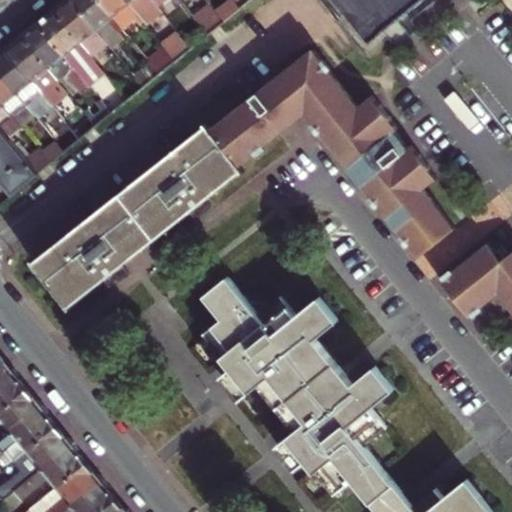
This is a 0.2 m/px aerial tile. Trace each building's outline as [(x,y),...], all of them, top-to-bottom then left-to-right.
[(94,52),(111,38),(80,0),(65,0),(58,6),(94,52)] [(80,0),(111,38),(128,24),(108,0),(80,0)] [(143,12),(133,0),(108,0),(128,24),(143,12)] [(133,0),(143,12),(158,0),(133,0)] [(206,0),(216,11),(203,21),(212,33),(229,19),(220,8),(216,3),(213,0),(206,0)] [(219,0),(216,3),(220,8),(229,19),(245,5),(240,0),(219,0)] [(341,0),(374,40),(392,25),(423,0),(341,0)] [(94,52),(58,6),(50,13),(42,19),(78,64),(94,52)] [(78,64),(42,19),(34,26),(26,32),(62,77),(78,64)] [(62,77),(26,32),(18,39),(10,45),(46,90),(62,77)] [(180,58),(168,43),(152,56),(156,60),(165,71),(180,58)] [(31,102),(46,90),(10,45),(1,52),(0,53),(0,63),(20,87),(31,102)] [(412,144),(396,125),(400,121),(378,92),(363,103),(317,45),(295,64),(296,64),(410,205),(440,242),(460,226),(429,185),(442,175),(415,141),(412,144)] [(90,61),(113,89),(104,97),(115,111),(131,98),(97,55),(90,61)] [(156,60),(139,73),(148,84),(165,71),(156,60)] [(31,102),(20,87),(0,63),(0,93),(16,113),(31,102)] [(296,64),(223,121),(251,156),(305,113),(311,109),(424,254),(440,242),(410,205),(296,64)] [(0,121),(2,125),(16,113),(0,93),(0,121)] [(81,118),(73,109),(66,115),(72,122),(83,136),(100,123),(89,111),(81,118)] [(0,171),(18,193),(43,172),(41,171),(2,125),(0,121),(0,171)] [(244,161),(251,156),(223,121),(216,126),(213,123),(40,259),(75,303),(105,279),(112,287),(132,272),(124,261),(191,209),(199,219),(220,203),(213,194),(249,167),(244,161)] [(396,125),(412,144),(415,141),(407,130),(400,121),(396,125)] [(511,253),(505,258),(497,248),(492,242),(460,266),(488,301),(502,291),(511,303),(511,253)] [(443,279),(471,315),(488,301),(460,266),(443,279)] [(233,358),(223,366),(232,376),(244,390),(262,375),(299,422),(280,437),(291,451),(299,461),(308,453),(334,486),(353,471),(387,511),(497,511),(464,471),(443,488),(435,478),(412,497),(410,495),(366,440),(390,422),(373,401),(395,384),(375,360),(354,377),(348,370),(318,332),(339,315),(319,290),(298,307),(281,287),(260,305),(229,267),(206,286),(224,307),(204,323),(212,333),(233,358)] [(0,373),(12,364),(4,355),(0,349),(0,373)] [(21,375),(12,364),(0,373),(0,402),(26,381),(21,375)] [(0,410),(4,416),(0,419),(0,434),(12,425),(10,423),(26,410),(28,413),(43,402),(35,392),(26,381),(0,402),(0,410)] [(10,423),(12,425),(0,434),(0,448),(4,445),(12,454),(14,453),(56,419),(49,410),(43,402),(28,413),(26,410),(10,423)] [(42,462),(40,459),(56,446),(59,450),(73,439),(66,430),(56,419),(14,453),(20,461),(0,477),(0,485),(5,492),(15,484),(42,462)] [(40,459),(42,462),(15,484),(21,493),(49,471),(56,479),(86,455),(80,447),(73,439),(59,450),(56,446),(40,459)] [(0,451),(6,459),(12,454),(4,445),(0,448),(0,451)] [(88,487),(102,476),(95,467),(86,455),(56,479),(28,502),(35,511),(54,511),(71,499),(69,497),(86,483),(88,487)] [(69,497),(71,499),(54,511),(71,511),(78,507),(82,511),(90,511),(116,492),(110,485),(102,476),(88,487),(86,483),(69,497)] [(90,511),(131,511),(123,501),(116,492),(90,511)]
